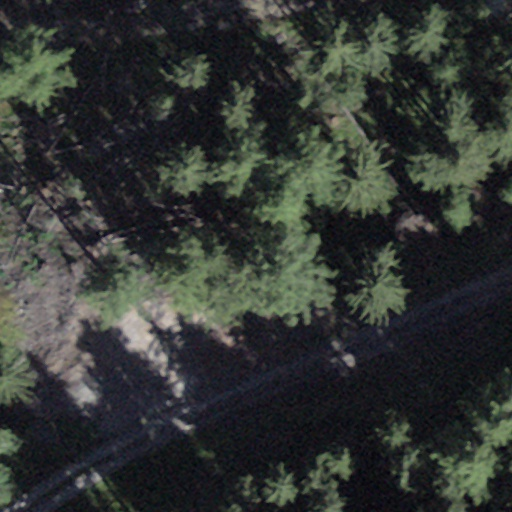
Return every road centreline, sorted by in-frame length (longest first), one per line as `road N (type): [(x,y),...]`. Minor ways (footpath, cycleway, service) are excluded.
road 1 (track): [(511,280),(333,349),(166,430),(25,511)]
road 2 (track): [(363,0),(295,24),(92,46),(0,44)]
